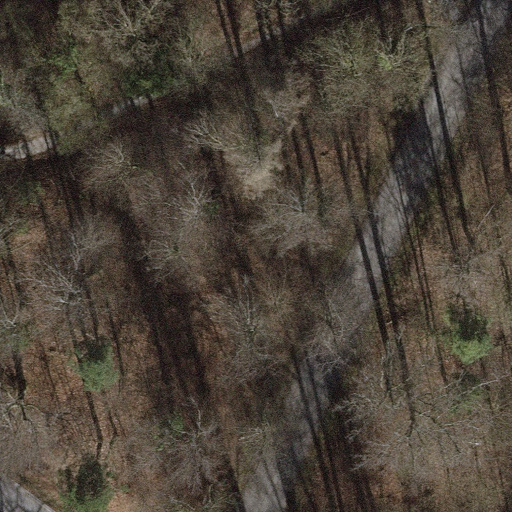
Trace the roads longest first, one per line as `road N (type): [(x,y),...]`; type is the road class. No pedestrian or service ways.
road 1 (unclassified): [(262,511),(501,0)]
road 2 (track): [(0,154),(95,122),(332,0)]
